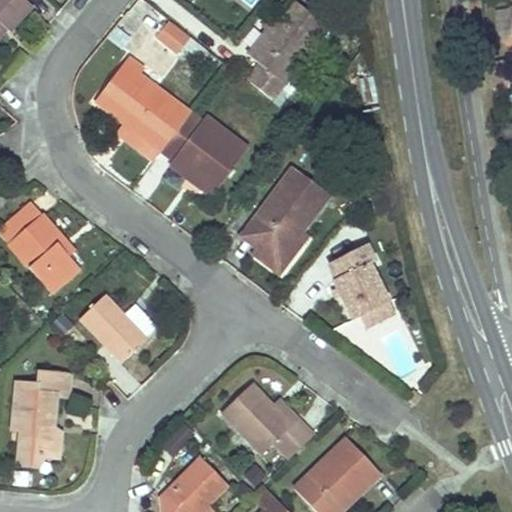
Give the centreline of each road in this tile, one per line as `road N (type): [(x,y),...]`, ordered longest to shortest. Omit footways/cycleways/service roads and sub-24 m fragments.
road 1 (residential): [(107,0),(58,71),(62,133),(110,197),(244,304),(129,434),(98,511)]
road 2 (secondary): [(415,91),(441,262),(480,378)]
road 3 (secondary): [(504,368),(415,91)]
